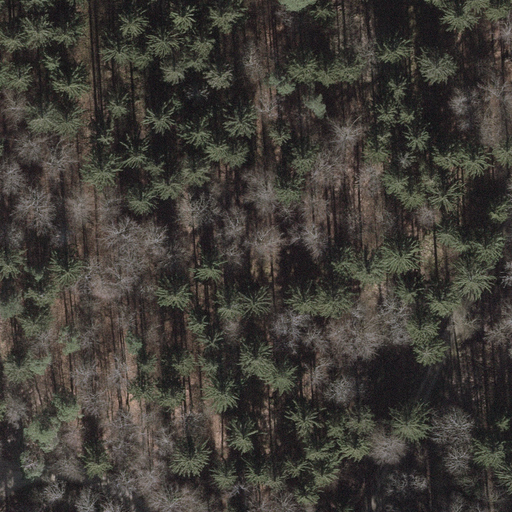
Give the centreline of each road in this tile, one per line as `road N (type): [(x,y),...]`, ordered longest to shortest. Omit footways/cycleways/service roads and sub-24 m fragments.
road 1 (track): [(511,228),(470,286),(374,511)]
road 2 (track): [(0,480),(66,470),(129,497),(144,511)]
road 3 (track): [(438,361),(466,438),(511,472)]
